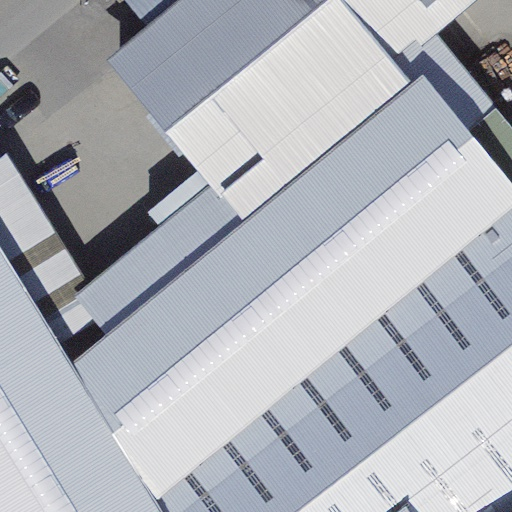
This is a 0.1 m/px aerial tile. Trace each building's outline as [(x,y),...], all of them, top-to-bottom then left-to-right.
[(237,240),(449,66),(435,48),(493,0),(134,0),(133,2),(159,34),(105,79),(190,183),(237,240)] [(511,193),(511,142),(449,66),(237,240),(190,183),(141,223),(153,238),(118,267),(80,297),(108,345),(67,380),(145,511),(152,511),(511,217),(511,203),(507,198),(511,193)] [(0,511),(145,511),(67,380),(108,345),(80,297),(1,165),(0,165),(0,511)] [(511,217),(152,511),(435,511),(511,449),(511,217)] [(511,511),(511,449),(435,511),(511,511)]
